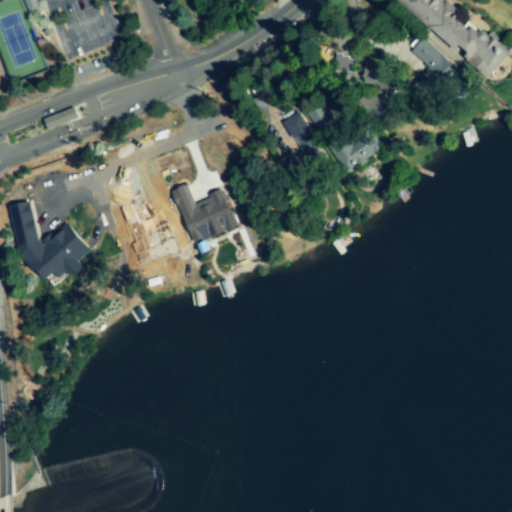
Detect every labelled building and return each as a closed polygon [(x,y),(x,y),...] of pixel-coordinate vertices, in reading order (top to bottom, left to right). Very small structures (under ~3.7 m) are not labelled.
[(398,0),(457,50),(461,45),(473,55),(470,58),(490,75),(511,50),(485,27),(479,33),(459,15),(461,13),(446,0),(398,0)] [(411,51),(428,68),(412,84),(434,105),(463,75),(424,37),(411,51)] [(355,80),(356,56),(334,55),(334,72),(344,72),(344,79),(355,80)] [(364,84),(377,85),(376,99),(364,98),(363,111),(384,112),(384,109),(398,110),(400,73),(386,72),(386,63),(365,62),(364,84)] [(319,132),(334,123),(321,104),(307,114),(319,132)] [(283,122),(301,153),(292,158),(301,173),(326,158),(299,112),(283,122)] [(341,142),(339,138),(328,144),(345,173),(384,150),(370,125),(341,142)] [(239,227),(223,188),(208,195),(212,204),(199,209),(189,185),(173,191),(196,245),(239,227)] [(40,242),(31,201),(10,205),(19,247),(34,270),(42,269),(48,278),(57,273),(60,278),(63,277),(78,273),(86,268),(81,259),(93,251),(73,221),(55,233),(53,233),(40,242)] [(77,284),(93,299),(97,294),(90,288),(98,280),(88,272),(77,284)]
